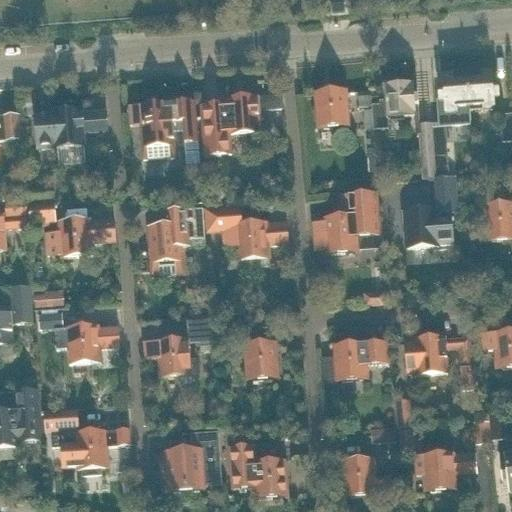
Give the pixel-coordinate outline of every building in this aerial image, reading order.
[(484,74),(484,72),(468,73),(471,114),(495,112),(494,100),(500,100),(498,85),(493,86),(492,74),(484,74)] [(458,115),(471,114),(468,73),(453,74),(453,77),(444,77),(444,89),(439,90),(441,116),(445,116),(445,124),(458,123),(458,115)] [(418,91),(413,91),(413,88),(385,90),(386,102),(379,103),(380,107),(372,107),(372,109),(374,132),(389,131),(388,121),(415,119),(415,116),(419,116),(419,107),(418,91)] [(350,128),(347,96),(347,93),(316,95),(319,131),(350,128)] [(372,109),(372,107),(371,94),(359,95),(360,110),(372,109)] [(228,107),(202,109),(206,158),(232,156),(231,138),(261,136),(259,112),(283,110),(282,97),(227,102),(228,107)] [(149,107),(130,109),(132,128),(142,127),(142,129),(143,145),(144,162),(176,160),(174,143),(174,133),(185,132),(186,142),(186,144),(199,144),(198,129),(195,104),(157,107),(149,107)] [(52,116),(36,117),(39,151),(54,150),(54,152),(86,149),(84,128),(108,126),(107,114),(83,116),(83,113),(52,115),(52,116)] [(511,116),(501,117),(503,145),(511,144),(511,116)] [(0,155),(0,154),(0,143),(21,142),(20,117),(0,118),(0,155)] [(436,181),(432,129),(432,127),(419,128),(423,182),(436,181)] [(450,180),(446,129),(446,128),(437,129),(432,129),(436,181),(450,180)] [(9,184),(9,194),(26,193),(25,184),(9,184)] [(52,187),(29,188),(29,203),(53,202),(52,187)] [(325,225),(313,225),(314,241),(315,254),(327,253),(328,257),(332,257),(346,256),(360,254),(358,240),(382,238),(379,195),(340,198),(340,199),(342,219),(334,220),(325,221),(325,225)] [(0,253),(6,253),(4,229),(28,227),(28,218),(26,203),(6,204),(7,220),(4,220),(3,217),(0,217),(0,253)] [(511,242),(511,206),(485,208),(488,245),(511,242)] [(37,224),(54,223),(53,207),(36,208),(37,224)] [(165,229),(149,230),(153,279),(184,277),(182,249),(191,248),(190,242),(206,241),(205,225),(204,211),(187,212),(164,214),(165,229)] [(207,227),(235,225),(234,211),(207,213),(207,227)] [(436,212),(404,214),(407,251),(439,249),(439,247),(454,246),(452,216),(437,218),(436,212)] [(61,234),(45,235),(47,258),(62,257),(63,261),(66,260),(80,260),(94,259),(93,246),(117,244),(115,223),(91,225),(91,222),(77,223),(68,224),(60,225),(61,234)] [(237,227),(225,228),(226,249),(238,248),(240,264),(243,263),(257,262),(270,261),(270,260),(269,248),(289,247),(288,226),(268,228),(267,226),(267,225),(254,226),(245,227),(237,227)] [(34,325),(32,290),(31,289),(12,291),(13,311),(0,311),(0,348),(13,347),(12,327),(34,325)] [(366,309),(386,307),(385,295),(365,297),(366,309)] [(38,297),(37,297),(37,308),(55,308),(54,296),(38,297)] [(265,313),(253,314),(254,322),(266,321),(265,313)] [(63,317),(55,318),(57,331),(64,330),(63,317)] [(99,329),(56,332),(57,352),(70,351),(71,367),(101,365),(100,352),(121,350),(119,330),(99,332),(99,329)] [(214,344),(210,344),(209,331),(189,333),(189,342),(144,346),(146,362),(159,361),(161,381),(181,379),(181,387),(183,391),(185,393),(189,395),(192,394),(196,392),(198,389),(198,386),(197,362),(191,363),(190,346),(201,345),(202,353),(215,352),(214,344)] [(511,334),(483,337),(484,353),(496,352),(497,372),(511,370),(511,334)] [(470,341),(446,343),(445,340),(414,342),(415,345),(406,345),(408,376),(417,376),(417,378),(449,376),(447,351),(471,350),(470,341)] [(279,381),(277,348),(277,345),(246,347),(248,383),(279,381)] [(289,356),(302,354),(301,346),(288,347),(289,356)] [(389,346),(366,348),(366,346),(335,348),(337,384),(368,382),(367,368),(391,366),(389,346)] [(0,415),(0,451),(21,450),(21,448),(20,445),(44,443),(44,442),(44,434),(41,394),(17,396),(18,414),(4,415),(0,415)] [(400,405),(397,405),(397,407),(399,429),(412,428),(410,404),(400,405)] [(78,414),(45,416),(47,435),(52,435),(53,450),(62,449),(64,471),(66,471),(78,470),(79,473),(84,473),(84,478),(102,477),(101,471),(110,471),(108,450),(132,448),(131,433),(107,434),(93,436),(85,436),(77,437),(76,433),(79,433),(78,414)] [(505,416),(490,417),(492,443),(507,441),(505,416)] [(490,445),(488,424),(474,425),(476,446),(490,445)] [(390,431),(372,432),(372,433),(373,443),(373,446),(397,445),(396,431),(390,431)] [(413,454),(411,433),(398,433),(400,455),(413,454)] [(193,453),(166,455),(169,495),(205,493),(205,488),(223,487),(219,435),(192,437),(193,453)] [(256,448),(230,450),(231,471),(233,493),(256,491),(257,502),(260,502),(278,500),(288,499),(286,467),(286,466),(285,464),(272,465),(263,465),(257,466),(256,448)] [(511,455),(500,457),(504,484),(509,483),(510,495),(511,494),(511,455)] [(475,457),(454,458),(454,456),(415,459),(417,478),(425,477),(426,494),(457,493),(456,477),(476,475),(475,457)] [(352,463),(343,464),(346,500),(350,500),(364,499),(376,498),(376,503),(391,502),(389,482),(376,483),(375,469),(375,465),(375,462),(374,462),(362,463),(361,463),(352,463)] [(299,474),(310,473),(310,465),(298,465),(299,474)]
